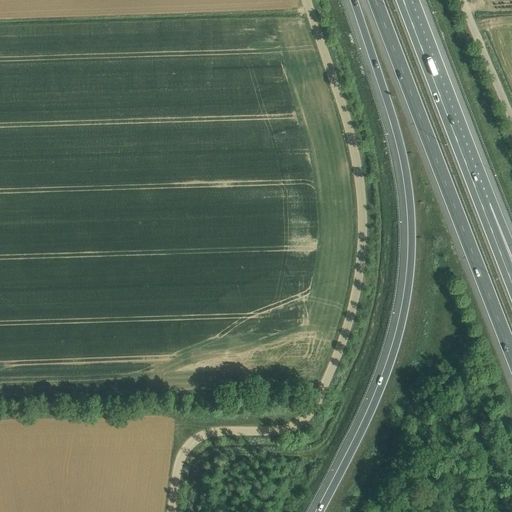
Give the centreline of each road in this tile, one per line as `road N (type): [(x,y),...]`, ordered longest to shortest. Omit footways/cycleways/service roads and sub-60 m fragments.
road 1 (unclassified): [(175,511),(192,442),(224,429),(285,431),(316,413),(361,299),(365,163),(311,0)]
road 2 (motorway): [(353,0),(404,162),(409,279),(381,384),(319,511)]
road 3 (motorway): [(374,0),(511,359)]
road 4 (motorway): [(482,205),(404,0)]
road 5 (unclassified): [(511,117),(464,0)]
